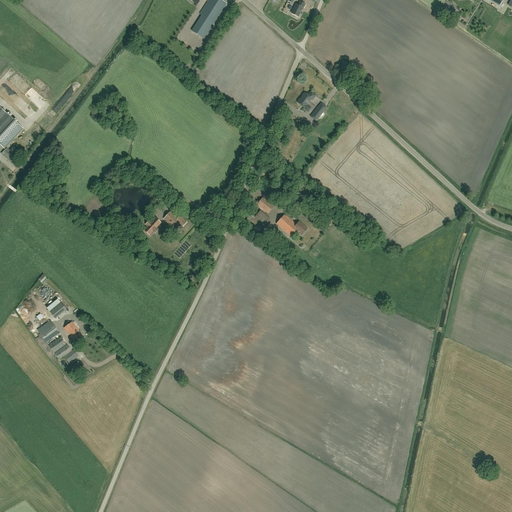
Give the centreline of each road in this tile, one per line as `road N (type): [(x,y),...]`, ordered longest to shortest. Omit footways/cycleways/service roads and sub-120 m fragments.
road 1 (unclassified): [(100,511),(300,50)]
road 2 (unclassified): [(511,228),(477,213),(300,50)]
road 3 (track): [(144,0),(50,128)]
